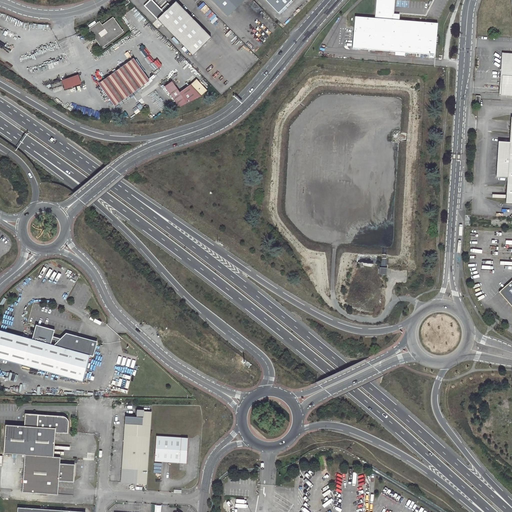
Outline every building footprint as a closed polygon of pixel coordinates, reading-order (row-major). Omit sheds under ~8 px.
[(150,0),(144,6),(193,55),(211,37),(176,1),(171,6),(168,3),(162,10),(152,0),(150,0)] [(212,0),(228,16),(244,0),(212,0)] [(353,48),(436,55),(438,24),(400,20),(400,14),(395,14),(395,0),(376,0),(376,18),(356,17),(353,48)] [(124,32),(113,17),(102,25),(100,21),(89,29),(102,47),(124,32)] [(511,53),(502,53),(501,71),(500,81),(501,81),(500,95),(502,95),(501,101),(511,101),(511,53)] [(134,61),(101,84),(115,103),(147,79),(134,61)] [(65,85),(78,80),(76,75),(63,80),(65,85)] [(172,81),(165,86),(180,107),(201,96),(208,90),(197,79),(191,84),(180,92),(172,81)] [(499,141),(497,176),(507,177),(506,202),(511,202),(511,116),(511,117),(510,142),(499,141)] [(511,280),(499,292),(511,306),(511,280)] [(497,317),(492,312),(489,315),(493,320),(497,317)] [(53,330),(35,325),(31,340),(50,345),(51,340),(52,337),(53,330)] [(0,358),(22,365),(28,340),(0,331),(0,358)] [(22,365),(82,382),(89,355),(93,356),(93,352),(92,350),(91,350),(91,349),(91,348),(93,348),(94,347),(95,347),(95,346),(95,344),(95,343),(94,342),(93,341),(91,341),(90,342),(89,343),(88,343),(86,343),(84,339),(81,341),(79,340),(79,339),(78,339),(77,337),(65,334),(60,339),(57,341),(53,346),(50,345),(31,340),(29,339),(28,340),(22,365)] [(146,485),(151,413),(143,412),(144,411),(137,411),(136,418),(125,417),(124,431),(122,467),(120,483),(146,485)] [(25,454),(53,456),(55,432),(68,433),(68,422),(68,420),(67,419),(66,417),(63,416),(24,413),(24,425),(5,424),(3,453),(25,454)] [(154,462),(185,465),(188,439),(156,437),(154,462)] [(53,456),(25,454),(22,492),(58,494),(59,481),(73,482),(75,464),(60,463),(60,457),(53,456)]
